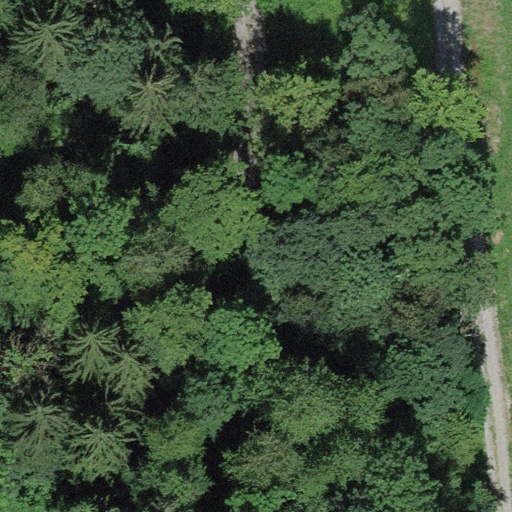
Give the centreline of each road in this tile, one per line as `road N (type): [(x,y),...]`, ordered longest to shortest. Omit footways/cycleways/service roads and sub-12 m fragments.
road 1 (track): [(124,511),(254,189),(273,76),(261,0)]
road 2 (track): [(446,0),(498,511)]
